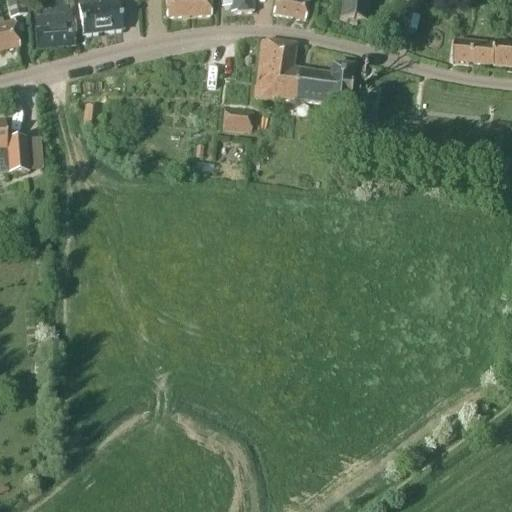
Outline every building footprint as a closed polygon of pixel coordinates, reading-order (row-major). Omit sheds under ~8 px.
[(26,16),(22,0),(8,0),(6,1),(10,20),(26,16)] [(76,0),(77,6),(82,38),(122,32),(118,0),(99,3),(98,0),(76,0)] [(165,0),(166,20),(210,17),(209,0),(165,0)] [(221,0),(221,8),(233,8),(233,15),(252,14),(251,0),(221,0)] [(308,0),(274,0),(271,17),(304,23),(307,2),(308,2),(308,0)] [(368,0),(340,0),(338,22),(348,23),(348,26),(355,27),(355,24),(366,25),(368,0)] [(62,15),(61,8),(33,10),(34,18),(33,18),(37,51),(74,47),(70,14),(62,15)] [(3,26),(1,21),(0,21),(0,54),(19,50),(13,23),(3,26)] [(295,47),(260,43),(256,89),(254,89),(253,102),(271,104),(272,101),(326,106),(325,118),(347,120),(352,70),(331,67),(329,76),(292,71),(295,47)] [(495,47),(455,43),(452,65),(511,70),(511,45),(495,44),(495,47)] [(97,131),(100,107),(85,106),(82,129),(97,131)] [(252,115),(223,113),(221,133),(250,136),(252,115)] [(0,176),(27,174),(24,142),(6,143),(4,126),(0,126),(0,176)]
